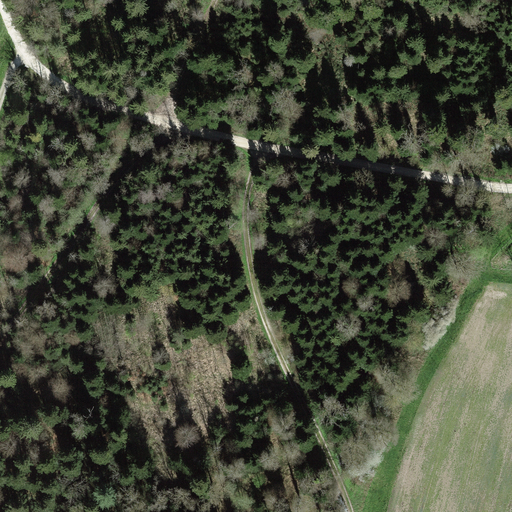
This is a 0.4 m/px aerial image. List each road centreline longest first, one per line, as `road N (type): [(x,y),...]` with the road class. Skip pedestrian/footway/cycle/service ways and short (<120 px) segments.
road 1 (unclassified): [(511,184),(384,173),(110,107),(35,64),(0,2)]
road 2 (track): [(259,148),(246,213),(252,278),(350,511)]
road 3 (track): [(0,341),(159,121)]
road 4 (track): [(215,0),(159,121)]
